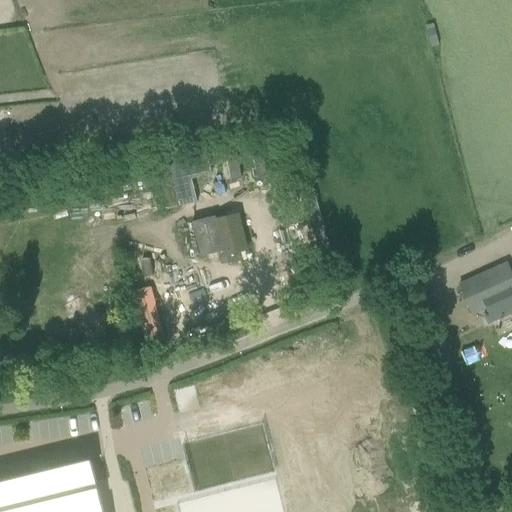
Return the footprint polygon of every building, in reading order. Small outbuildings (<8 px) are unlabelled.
[(199,157),(168,165),(169,172),(161,174),(170,209),(197,203),(191,178),(211,173),(207,157),(204,144),(196,146),(199,157)] [(261,153),(252,156),(258,179),(268,176),(261,153)] [(242,179),(237,154),(226,156),(231,181),(242,179)] [(193,222),(201,257),(219,252),(231,249),(247,246),(238,214),(216,219),(216,217),(193,222)] [(224,251),(219,252),(222,263),(234,260),(231,249),(224,251)] [(333,288),(341,285),(333,256),(324,258),(333,288)] [(511,275),(507,265),(460,286),(473,316),(487,310),(488,313),(484,316),(488,324),(511,313),(511,275)] [(309,286),(292,293),(296,302),(313,294),(309,286)] [(102,511),(91,464),(0,486),(0,511),(102,511)]
